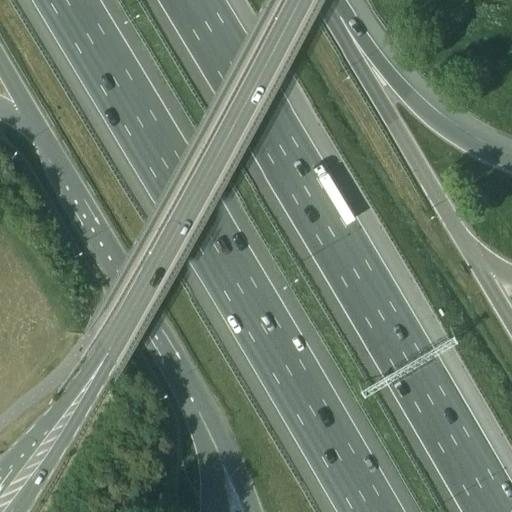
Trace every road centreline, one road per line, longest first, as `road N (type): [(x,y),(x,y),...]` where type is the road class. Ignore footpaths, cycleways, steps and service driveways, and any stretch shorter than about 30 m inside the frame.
road 1 (motorway): [(63,0),(366,511)]
road 2 (motorway): [(494,511),(198,0)]
road 3 (secondary): [(105,354),(295,0)]
road 4 (motorway): [(511,164),(431,117),(325,0)]
road 5 (secondary): [(19,511),(105,354)]
road 6 (secondary): [(105,354),(0,467)]
